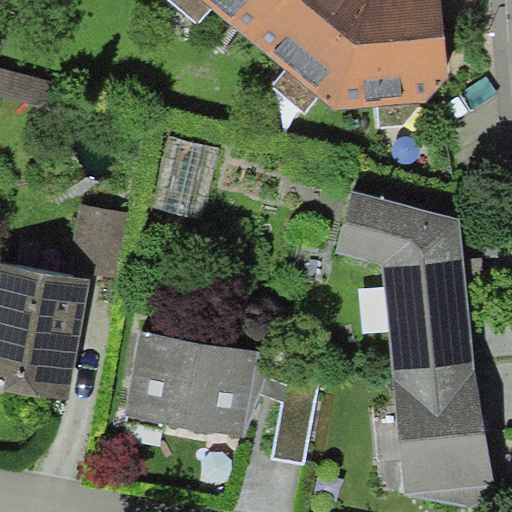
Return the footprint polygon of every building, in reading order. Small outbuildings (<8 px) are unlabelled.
[(201,0),(340,116),(456,106),(446,0),(201,0)] [(465,224),(358,197),(347,260),(388,272),(410,495),(501,488),(465,224)] [(125,219),(80,211),(70,270),(114,278),(125,219)] [(96,291),(2,272),(0,283),(0,390),(73,405),(96,291)] [(273,348),(145,326),(130,411),(259,433),(273,348)] [(326,375),(290,369),(273,469),(309,475),(326,375)]
